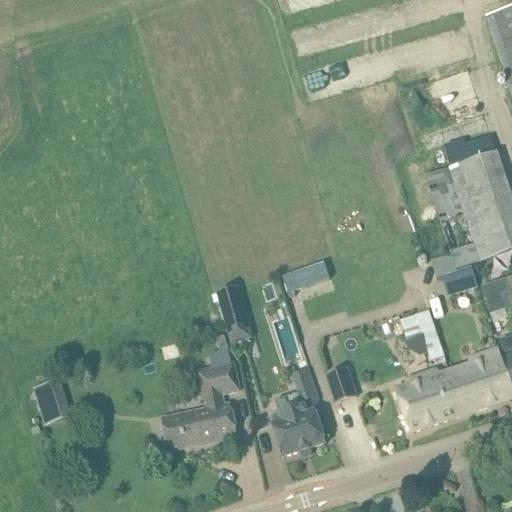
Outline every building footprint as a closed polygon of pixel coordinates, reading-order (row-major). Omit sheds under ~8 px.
[(511,9),(488,18),(511,91),(511,9)] [(294,294),(329,281),(324,265),(282,280),(289,299),(295,297),(294,294)] [(470,268),(455,273),(441,278),(447,296),(476,287),(470,268)] [(511,279),(482,289),(491,316),(505,311),(507,316),(511,314),(511,279)] [(251,340),(239,297),(220,303),(232,345),(251,340)] [(343,309),(339,298),(325,304),(322,298),(302,305),(308,322),(343,309)] [(416,315),(423,337),(432,363),(445,359),(429,311),(416,315)] [(407,342),(423,337),(416,315),(400,321),(407,342)] [(224,338),(216,341),(220,354),(228,352),(224,338)] [(511,352),(511,339),(499,344),(503,356),(511,352)] [(451,422),(511,401),(511,394),(499,356),(436,377),(451,422)] [(511,356),(501,360),(499,356),(511,394),(511,356)] [(234,368),(234,367),(199,374),(205,401),(206,400),(208,411),(162,421),(169,454),(237,439),(230,406),(224,408),(221,397),(240,393),(234,368)] [(356,399),(347,371),(326,378),(335,406),(356,399)] [(410,435),(451,422),(436,377),(395,391),(410,435)] [(33,389),(41,422),(67,415),(58,382),(33,389)] [(299,396),(276,403),(279,415),(270,418),(273,426),(283,460),(325,446),(315,413),(306,416),(303,407),(299,396)]
